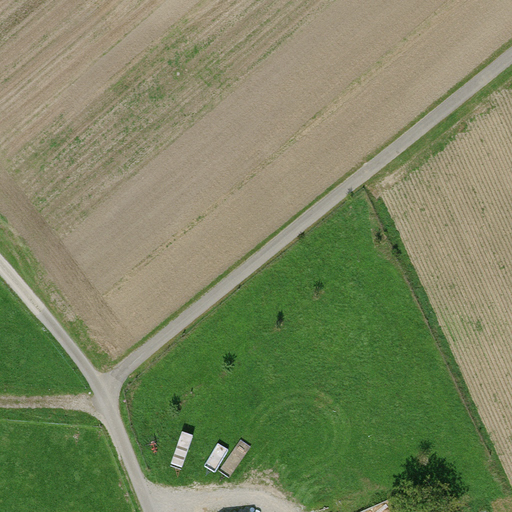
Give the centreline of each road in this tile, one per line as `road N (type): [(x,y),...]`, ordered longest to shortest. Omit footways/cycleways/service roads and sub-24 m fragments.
road 1 (unclassified): [(511,58),(109,382),(154,511)]
road 2 (track): [(109,382),(0,255)]
road 3 (track): [(0,401),(120,412)]
